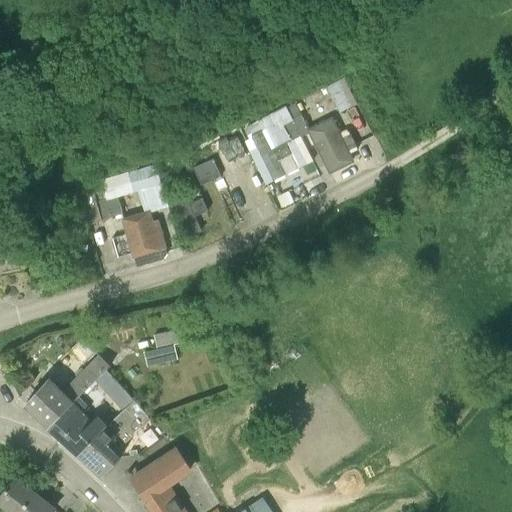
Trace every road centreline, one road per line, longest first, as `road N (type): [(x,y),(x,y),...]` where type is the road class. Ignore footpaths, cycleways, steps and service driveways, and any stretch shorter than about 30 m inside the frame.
road 1 (residential): [(0,322),(184,267),(384,170)]
road 2 (track): [(384,170),(511,87)]
road 3 (residential): [(116,511),(49,449),(15,430)]
